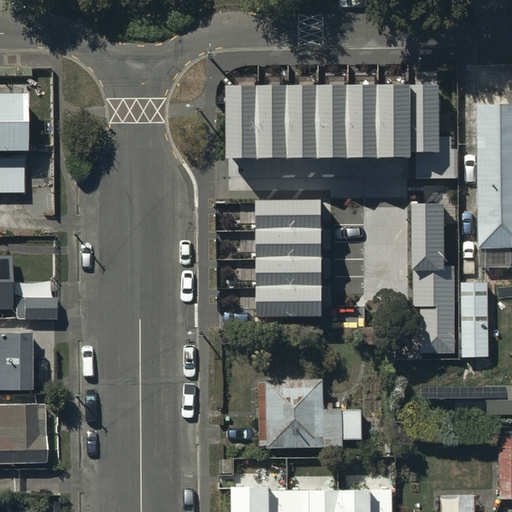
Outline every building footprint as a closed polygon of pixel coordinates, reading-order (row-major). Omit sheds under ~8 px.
[(441,72),(220,75),(221,148),(411,146),(411,173),(456,172),(455,126),(442,126),(441,72)] [(0,83),(0,180),(24,180),(23,141),(26,141),(24,83),(0,83)] [(511,251),(511,110),(476,111),(478,273),(511,272),(511,252),(511,251)] [(318,191),(253,192),(253,310),(318,309),(318,191)] [(444,204),(411,204),(412,307),(419,307),(420,354),(455,354),(454,266),(444,266),(444,204)] [(0,311),(10,312),(10,255),(0,255),(0,311)] [(390,272),(365,272),(365,301),(390,301),(390,272)] [(488,362),(488,285),(460,285),(461,362),(488,362)] [(55,319),(55,298),(17,298),(17,319),(55,319)] [(32,336),(0,335),(0,393),(31,394),(32,336)] [(464,363),(438,364),(438,384),(464,383),(464,363)] [(362,412),(359,412),(359,410),(347,410),(347,412),(323,412),(323,385),(259,385),(259,450),(266,450),(266,451),(342,451),(342,442),(362,442),(362,412)] [(511,385),(454,386),(455,415),(511,414),(511,385)] [(0,466),(45,466),(44,407),(0,407),(0,466)] [(268,486),(231,487),(230,511),(391,511),(391,489),(269,491),(268,486)] [(474,511),(475,498),(440,498),(440,511),(474,511)]
